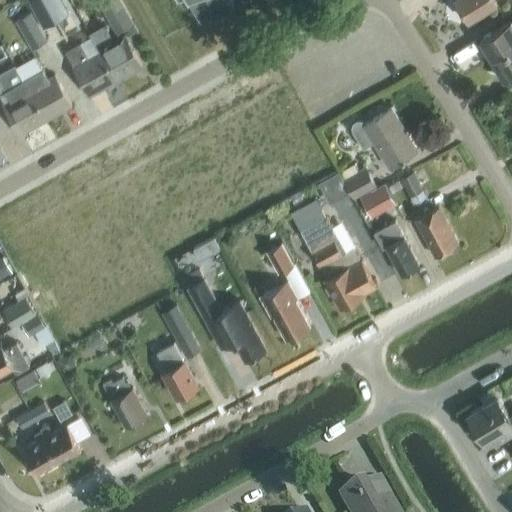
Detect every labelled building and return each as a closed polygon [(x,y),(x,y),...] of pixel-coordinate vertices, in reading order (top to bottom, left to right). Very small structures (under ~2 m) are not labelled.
[(60,0),(29,0),(43,28),(68,15),(60,0)] [(97,0),(116,33),(133,23),(119,0),(97,0)] [(189,0),(189,1),(199,18),(200,20),(202,21),(203,21),(204,22),(207,22),(208,22),(210,22),(234,7),(232,0),(189,0)] [(454,0),(468,22),(497,4),(495,0),(454,0)] [(46,41),(31,13),(16,21),(31,49),(46,41)] [(511,48),(511,21),(511,23),(510,22),(480,41),(492,61),(511,48)] [(99,52),(116,81),(142,67),(125,37),(115,43),(105,25),(89,34),(99,52)] [(73,66),(90,96),(116,81),(99,52),(89,57),(82,43),(66,52),(73,66)] [(511,48),(492,61),(504,80),(511,75),(511,48)] [(23,81),(46,121),(72,106),(55,76),(49,80),(43,70),(23,81)] [(273,79),(217,111),(233,139),(289,107),(273,79)] [(3,105),(20,135),(46,121),(23,81),(5,91),(10,101),(3,105)] [(353,127),(354,131),(364,147),(373,141),(390,168),(413,153),(400,133),(404,131),(391,108),(364,125),(361,122),(357,122),(354,124),(353,127)] [(205,184),(215,179),(203,155),(220,147),(205,119),(147,148),(163,180),(195,164),(205,184)] [(91,217),(149,186),(134,158),(76,188),(91,217)] [(366,168),(347,179),(344,180),(354,198),(376,186),(366,168)] [(413,172),(401,179),(410,196),(423,190),(413,172)] [(396,204),(385,184),(360,199),(371,218),(396,204)] [(22,256),(79,226),(64,197),(7,227),(22,256)] [(291,213),(301,232),(320,267),(321,267),(328,279),(324,281),(326,285),(324,286),(329,294),(331,293),(340,309),(365,295),(364,293),(376,286),(361,260),(360,261),(354,248),(345,253),(337,238),(338,238),(316,199),(291,213)] [(435,257),(459,244),(439,207),(414,220),(435,257)] [(385,246),(401,275),(419,265),(395,220),(373,232),(382,248),(385,246)] [(279,273),(293,265),(281,244),(267,252),(279,273)] [(0,280),(13,272),(5,257),(0,259),(0,280)] [(231,337),(244,361),(266,349),(240,301),(220,312),(217,308),(221,306),(206,278),(190,286),(205,315),(209,313),(224,340),(231,337)] [(272,317),(273,316),(286,338),(309,325),(295,299),(297,298),(288,282),(261,297),(272,317)] [(35,292),(60,333),(74,324),(49,283),(35,292)] [(36,314),(25,296),(2,309),(13,328),(35,315),(36,314)] [(175,335),(188,328),(176,306),(163,313),(175,335)] [(38,315),(21,324),(28,336),(45,327),(38,315)] [(0,348),(0,375),(13,368),(17,374),(30,367),(17,343),(3,351),(1,348),(0,348)] [(178,398),(199,386),(175,343),(158,352),(168,370),(164,372),(178,398)] [(18,375),(21,383),(38,377),(35,368),(18,375)] [(126,426),(147,414),(133,388),(129,390),(122,378),(114,383),(111,378),(102,383),(126,426)] [(5,401),(13,415),(30,406),(22,391),(5,401)] [(497,398),(467,416),(483,442),(506,428),(511,436),(511,438),(506,442),(511,451),(511,416),(510,418),(497,398)] [(46,403),(32,410),(37,420),(52,413),(46,403)] [(37,420),(32,410),(17,418),(23,428),(37,420)] [(59,462),(81,450),(67,424),(52,432),(50,426),(43,429),(46,436),(44,436),(59,462)] [(36,475),(59,462),(44,436),(44,437),(41,432),(36,435),(38,440),(22,449),(36,475)] [(381,511),(365,483),(339,498),(346,511),(399,511),(395,504),(381,511)]
